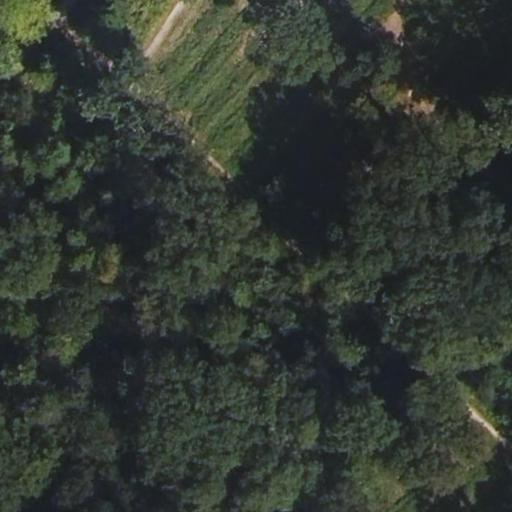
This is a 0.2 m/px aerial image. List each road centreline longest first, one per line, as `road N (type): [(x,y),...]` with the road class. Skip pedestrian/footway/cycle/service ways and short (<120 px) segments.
road 1 (track): [(511,475),(0,29)]
road 2 (track): [(385,0),(511,391)]
